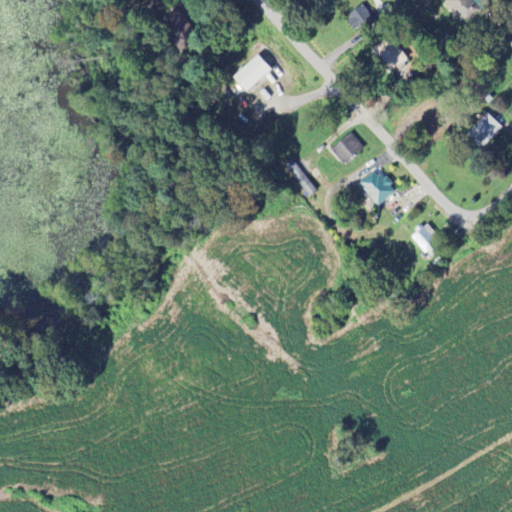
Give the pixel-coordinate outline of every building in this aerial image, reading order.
[(482,11),(474,2),(476,0),(446,0),(444,3),(465,26),(482,11)] [(374,22),(364,7),(346,19),(356,34),(374,22)] [(199,39),(176,12),(160,25),(183,52),(199,39)] [(407,60),(389,38),(373,50),(390,73),(407,60)] [(233,79),(246,94),(270,71),(257,57),(233,79)] [(480,151),(501,129),(486,115),(465,137),(480,151)] [(362,148),(348,135),(330,153),(344,167),(362,148)] [(313,194),(294,161),(287,165),(305,198),(313,194)] [(378,208),(395,193),(375,171),(358,186),(378,208)] [(424,255),(436,245),(422,228),(410,238),(424,255)]
